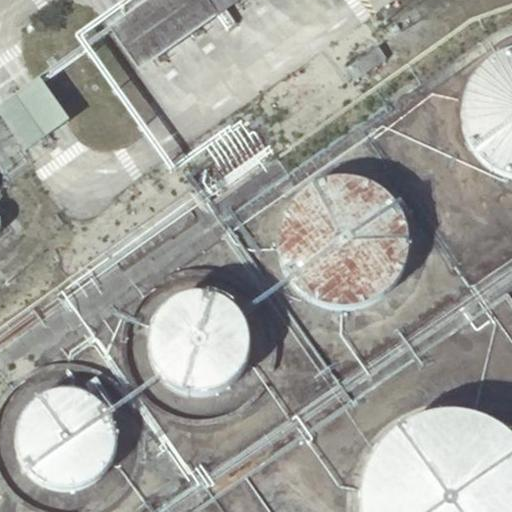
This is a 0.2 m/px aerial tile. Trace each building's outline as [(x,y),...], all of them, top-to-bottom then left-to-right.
[(154,0),(110,31),(140,74),(247,0),(154,0)] [(347,71),(355,81),(386,61),(377,48),(347,71)] [(511,50),(511,51),(498,55),(482,65),(468,81),(460,101),(459,114),(461,134),(468,150),(482,166),(502,177),(511,178),(511,50)] [(9,106),(37,146),(65,126),(35,86),(9,106)] [(405,255),(402,228),(393,210),(382,198),(366,188),(347,184),(328,185),(312,190),(297,201),(284,219),(278,236),(277,244),(279,264),(285,279),(299,296),(317,307),(336,312),(358,309),(377,301),(390,289),(399,274),(405,255)] [(248,355),(247,336),(241,323),(232,312),(220,304),(208,300),(195,299),(179,302),(168,309),(156,321),(150,334),(147,348),(149,361),(155,376),(162,385),(168,391),(185,398),(203,400),(213,398),(227,390),(235,383),(244,369),(248,355)] [(115,448),(113,428),(106,412),(94,401),(81,395),(66,392),(55,393),(42,398),(31,406),(22,418),(16,432),(15,441),(17,455),(23,469),(30,477),(42,487),(54,491),(69,492),(81,490),(95,483),(102,477),(111,463),(115,448)] [(511,511),(511,444),(509,441),(489,427),(460,418),(433,419),(408,427),(383,446),(367,469),(359,493),(358,504),(359,511),(511,511)]
